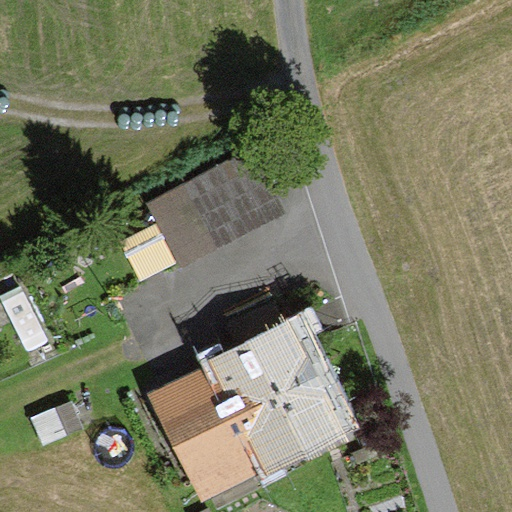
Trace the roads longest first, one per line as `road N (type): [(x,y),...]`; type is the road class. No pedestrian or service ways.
road 1 (track): [(438,511),(326,193),(288,0)]
road 2 (track): [(0,102),(118,116),(209,110),(301,83)]
